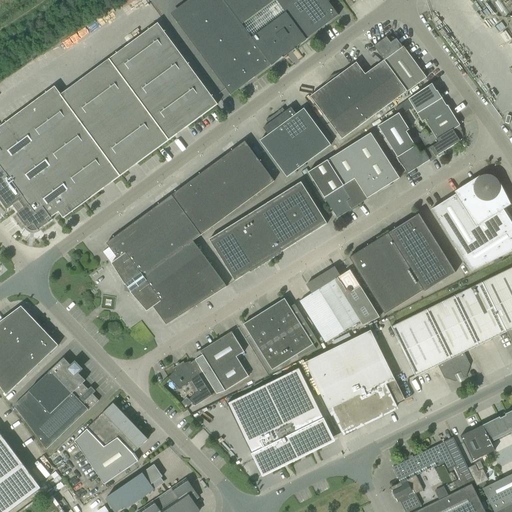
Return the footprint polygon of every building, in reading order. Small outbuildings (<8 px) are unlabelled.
[(284,57),(283,56),(293,49),(294,50),(295,49),(294,48),(338,16),(326,0),(205,0),(176,22),(230,95),(282,57),(283,58),(284,57)] [(27,230),(28,231),(29,231),(30,232),(32,232),(33,232),(34,232),(35,232),(36,232),(37,232),(36,230),(39,228),(39,229),(52,220),(51,218),(58,212),(63,218),(217,105),(157,23),(60,95),(55,87),(0,126),(0,201),(7,210),(13,206),(18,213),(16,214),(25,227),(26,227),(28,229),(27,230)] [(373,47),(384,61),(407,92),(426,78),(403,47),(402,47),(396,39),(395,40),(393,38),(389,38),(387,39),(386,37),(373,47)] [(407,92),(384,61),(365,75),(356,63),(310,97),(316,105),(341,140),(407,92)] [(431,84),(408,100),(422,122),(425,120),(433,134),(428,137),(425,131),(418,135),(427,150),(424,152),(429,160),(435,156),(435,157),(460,141),(459,140),(462,138),(463,134),(460,130),(458,127),(460,126),(447,106),(442,98),(441,98),(437,91),(436,91),(431,84)] [(279,111),(274,115),(308,161),(330,145),(304,109),(296,115),(291,108),(282,114),(279,111)] [(429,160),(424,152),(420,155),(406,132),(409,130),(398,114),(377,127),(397,158),(398,158),(408,174),(429,160)] [(287,178),(308,161),(274,115),(269,119),(271,122),(263,128),(267,135),(260,141),(266,149),(287,178)] [(367,199),(399,178),(371,133),(308,172),(308,173),(337,218),(351,210),(352,211),(358,207),(357,206),(367,199)] [(226,287),(193,241),(274,182),(245,142),(106,244),(117,259),(111,264),(125,286),(126,285),(130,292),(146,312),(153,307),(166,325),(226,287)] [(455,195),(431,210),(470,272),(511,252),(511,224),(503,210),(511,205),(499,181),(498,180),(492,177),(492,176),(487,175),(486,175),(479,176),(454,192),(455,195)] [(327,224),(321,215),(301,182),(209,240),(235,281),(250,272),(250,273),(281,253),(327,224)] [(349,258),(384,315),(424,290),(425,292),(455,273),(419,214),(349,258)] [(306,285),(311,294),(299,301),(305,310),(325,343),(363,319),(337,278),(340,276),(335,267),(306,285)] [(511,268),(391,326),(415,376),(437,365),(444,378),(455,382),(466,377),(470,365),(463,352),(506,331),(511,343),(511,268)] [(243,324),(272,370),(297,354),(299,357),(315,349),(284,299),(243,324)] [(50,341),(53,339),(35,318),(33,320),(27,312),(15,311),(0,322),(0,387),(6,395),(58,345),(54,345),(50,341)] [(381,416),(396,409),(394,405),(404,399),(371,331),(305,363),(331,416),(335,415),(343,432),(365,421),(363,418),(367,417),(367,418),(376,413),(375,412),(378,411),(381,416)] [(176,386),(180,381),(184,386),(189,383),(195,393),(189,400),(191,402),(195,406),(211,396),(197,374),(202,371),(216,394),(225,391),(248,376),(236,357),(244,352),(231,332),(194,355),(196,359),(191,363),(190,362),(184,364),(183,362),(184,362),(183,362),(172,369),(173,369),(174,371),(168,378),(176,386)] [(14,406),(46,450),(87,410),(88,411),(98,401),(91,394),(93,392),(91,389),(89,391),(82,384),(85,381),(77,373),(81,369),(75,363),(71,366),(63,358),(60,361),(49,371),(50,371),(14,406)] [(325,444),(320,434),(329,429),(299,368),(227,404),(257,465),(265,460),(270,470),(325,444)] [(186,398),(180,404),(185,408),(191,402),(189,400),(186,398)] [(140,446),(148,440),(113,403),(85,430),(86,430),(74,441),(104,485),(138,462),(133,454),(140,446)] [(511,410),(505,414),(504,413),(498,416),(499,417),(461,436),(474,461),(495,450),(491,442),(511,431),(511,410)] [(0,511),(8,511),(41,489),(0,433),(0,511)] [(468,468),(453,437),(447,440),(444,442),(392,467),(400,483),(390,488),(392,491),(392,493),(394,499),(396,499),(398,503),(400,502),(405,511),(409,511),(414,510),(414,511),(426,507),(458,491),(472,484),(475,482),(468,468)] [(152,464),(106,497),(116,511),(124,507),(125,509),(154,489),(151,485),(161,477),(152,464)] [(475,464),(468,468),(475,482),(477,486),(488,480),(483,469),(478,471),(475,464)] [(511,474),(482,489),(493,511),(495,511),(511,504),(511,474)] [(197,511),(199,511),(197,509),(194,511),(190,505),(194,503),(192,501),(198,497),(194,491),(192,491),(190,487),(191,487),(186,480),(172,489),(173,490),(154,503),(153,502),(139,511),(197,511)] [(458,491),(426,507),(414,511),(485,511),(472,484),(458,491)]
